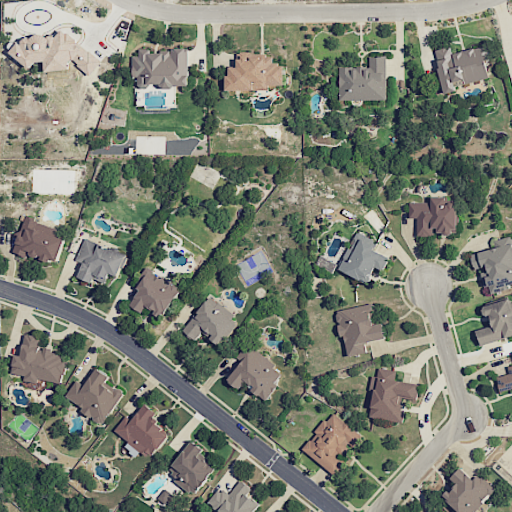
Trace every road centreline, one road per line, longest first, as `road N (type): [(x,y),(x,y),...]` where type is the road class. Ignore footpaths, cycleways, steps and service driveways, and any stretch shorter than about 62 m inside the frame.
road 1 (residential): [(336,511),(85,317),(0,287)]
road 2 (residential): [(482,0),(418,11),(214,13),(129,0)]
road 3 (residential): [(429,283),(467,414),(375,511)]
